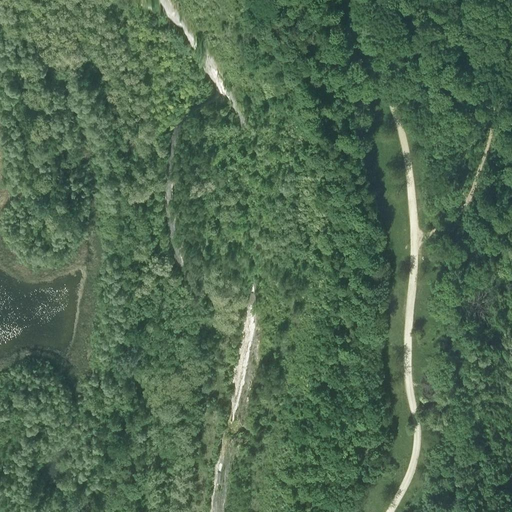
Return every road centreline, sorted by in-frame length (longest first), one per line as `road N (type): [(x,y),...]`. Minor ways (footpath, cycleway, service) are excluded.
road 1 (track): [(414,240),(405,355),(417,446),(388,511)]
road 2 (track): [(369,34),(405,152),(414,240)]
